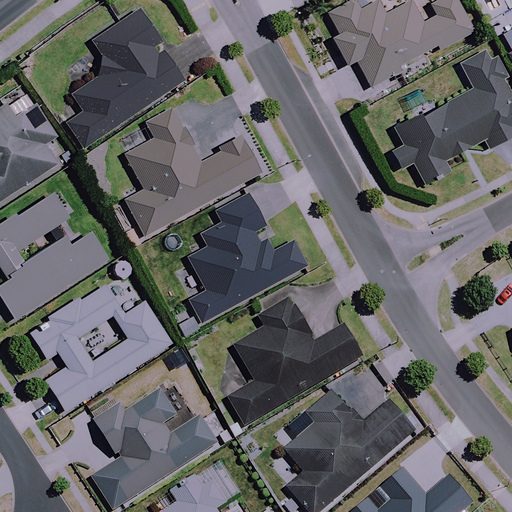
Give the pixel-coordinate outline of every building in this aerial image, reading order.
[(470,34),(453,0),(441,0),(428,7),(432,15),(420,22),(410,2),(384,16),(375,0),(374,0),(359,8),(354,0),(351,0),(318,17),(345,68),(356,62),(369,87),(398,72),(395,68),(436,47),(438,50),(470,34)] [(154,31),(140,10),(92,42),(105,61),(92,70),(97,78),(71,95),(82,112),(66,122),(84,149),(180,83),(156,48),(158,47),(150,34),(154,31)] [(511,95),(509,97),(501,81),(508,78),(499,59),(489,63),(485,54),(461,66),(473,91),(395,129),(404,147),(390,154),(398,171),(412,164),(423,185),(449,173),(443,161),(482,142),(486,149),(511,135),(511,95)] [(62,150),(34,106),(14,119),(4,104),(0,106),(0,201),(56,166),(51,157),(62,150)] [(192,150),(195,148),(183,126),(180,128),(170,109),(145,123),(154,140),(125,156),(143,190),(124,201),(144,237),(259,174),(238,137),(218,148),(220,153),(200,164),(192,150)] [(67,246),(62,238),(55,227),(66,220),(46,191),(0,220),(0,299),(13,320),(103,262),(86,234),(67,246)] [(291,244),(270,256),(261,240),(258,242),(253,234),(263,228),(245,196),(216,212),(223,225),(202,236),(208,247),(189,258),(207,291),(189,301),(202,324),(304,268),(291,244)] [(121,314),(103,285),(27,334),(44,360),(56,353),(65,366),(40,382),(61,414),(170,344),(142,300),(121,314)] [(314,345),(289,302),(254,322),(259,329),(233,345),(256,384),(228,400),(243,427),(360,359),(342,328),(314,345)] [(307,511),(321,511),(412,434),(381,398),(389,391),(369,368),(356,379),(354,375),(307,415),(316,426),(285,452),(305,475),(288,489),(307,511)] [(175,418),(157,393),(124,416),(118,407),(93,425),(118,461),(90,481),(111,511),(120,511),(214,445),(197,421),(171,440),(162,427),(175,418)] [(460,511),(470,503),(448,478),(425,498),(401,470),(353,511),(460,511)] [(216,511),(215,511),(224,505),(207,479),(198,485),(195,480),(173,494),(178,503),(164,511),(216,511)]
